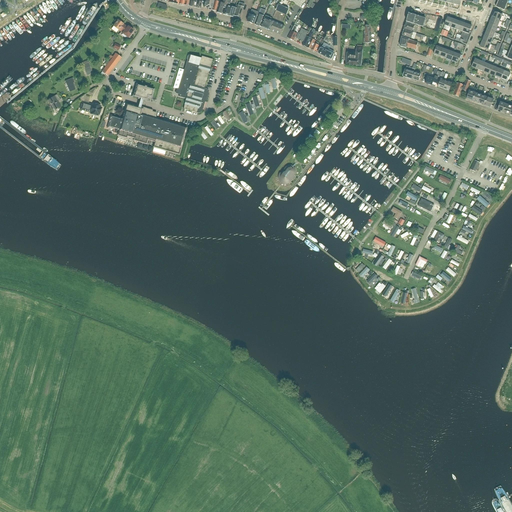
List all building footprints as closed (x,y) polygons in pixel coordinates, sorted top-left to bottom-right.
[(204,0),(203,8),(207,9),(207,10),(211,11),(214,0),(204,0)] [(223,8),(225,9),(226,3),(227,0),(223,0),(222,4),(219,3),(216,13),(221,14),(223,8)] [(506,5),(498,1),(496,7),(504,11),(506,5)] [(228,16),(231,7),(228,6),(229,3),(226,3),(225,9),(223,15),(228,16)] [(237,6),(233,18),(239,19),(244,5),(238,3),(237,6)] [(233,18),(237,6),(235,6),(234,8),(231,7),(228,16),(233,18)] [(267,14),(273,16),(275,9),(268,8),(267,14)] [(258,18),(256,24),(255,26),(260,27),(264,17),(266,11),(261,9),(259,14),(259,15),(258,18)] [(492,18),(500,21),(502,15),(494,12),(492,18)] [(254,23),(256,24),(258,18),(252,16),(253,15),(250,14),(247,22),(254,25),(254,23)] [(406,22),(423,27),(425,19),(409,14),(406,22)] [(270,31),(273,23),(273,22),(274,19),(266,16),(265,18),(261,28),(270,31)] [(450,28),(453,19),(447,17),(444,25),(450,28)] [(497,27),(500,21),(492,18),(489,24),(497,27)] [(459,22),(453,19),(450,28),(456,30),(459,22)] [(118,30),(120,32),(123,28),(121,27),(123,24),(118,20),(113,27),(118,31),(118,30)] [(462,32),(465,24),(459,22),(456,30),(462,32)] [(273,23),(270,31),(280,36),(284,27),(273,23)] [(404,29),(412,32),(416,33),(419,26),(415,25),(414,25),(406,23),(404,29)] [(123,24),(121,27),(123,28),(120,32),(122,33),(122,34),(128,38),(133,31),(128,26),(127,27),(123,24)] [(465,24),(462,32),(468,34),(471,26),(465,24)] [(489,24),(487,30),(495,33),(497,27),(489,24)] [(294,33),(297,27),(294,26),(292,31),(291,31),(291,32),(288,38),(293,41),(297,34),(294,33)] [(303,42),(307,35),(308,32),(302,29),(301,29),(299,33),(296,39),(299,40),(303,42)] [(401,36),(411,39),(412,35),(416,37),(418,37),(421,38),(422,36),(417,34),(413,32),(413,33),(412,32),(404,29),(401,36)] [(487,30),(485,36),(493,39),(495,33),(487,30)] [(313,35),(314,33),(312,32),(309,38),(307,37),(302,46),(306,48),(313,35)] [(313,35),(306,48),(311,50),(315,41),(313,40),(314,36),(313,35)] [(482,42),(490,45),(493,39),(485,36),(482,42)] [(416,50),(418,43),(401,37),(400,46),(416,50)] [(490,45),(482,42),(480,48),(488,51),(490,45)] [(317,53),(320,47),(314,44),(311,50),(317,53)] [(440,57),(443,49),(436,46),(434,55),(440,57)] [(318,54),(331,60),(334,55),(333,54),(334,53),(329,50),(322,47),(321,48),(318,54)] [(347,65),(361,66),(363,48),(356,47),(356,53),(354,53),(354,54),(347,53),(346,59),(347,65)] [(446,59),(449,51),(443,49),(440,57),(446,59)] [(452,61),(455,53),(449,51),(446,59),(452,61)] [(455,53),(452,61),(458,63),(461,55),(455,53)] [(107,76),(121,58),(115,54),(113,57),(109,62),(105,67),(102,72),(107,76)] [(202,111),(204,102),(206,103),(209,94),(203,92),(212,60),(201,56),(200,59),(188,55),(178,90),(176,89),(175,93),(179,94),(178,97),(186,99),(183,109),(197,113),(198,113),(199,113),(200,113),(201,112),(202,111)] [(472,67),(478,70),(481,61),(475,59),(472,67)] [(83,63),(84,65),(83,65),(87,76),(93,74),(89,63),(87,61),(83,63)] [(478,70),(484,72),(487,64),(481,61),(478,70)] [(484,72),(490,75),(493,66),(487,64),(484,72)] [(490,75),(496,77),(499,69),(493,66),(490,75)] [(414,71),(412,71),(412,70),(406,68),(406,70),(405,70),(403,77),(411,79),(414,72),(414,71)] [(504,71),(499,69),(496,77),(501,79),(504,71)] [(510,73),(504,71),(501,79),(507,82),(510,74),(510,73)] [(414,72),(411,79),(418,81),(420,74),(414,72)] [(435,86),(439,77),(435,76),(434,80),(427,77),(425,83),(431,86),(432,85),(435,86)] [(71,79),(71,80),(66,82),(70,92),(75,90),(72,82),(74,81),(73,79),(71,79)] [(443,90),(446,81),(440,79),(437,88),(443,90)] [(446,81),(443,90),(448,92),(451,83),(446,81)] [(453,95),(458,97),(463,86),(458,84),(455,83),(452,91),(454,92),(453,95)] [(151,97),(154,90),(137,85),(134,97),(139,98),(138,99),(146,101),(147,96),(151,97)] [(472,102),(476,93),(469,91),(466,100),(472,102)] [(478,104),(481,95),(476,93),(472,102),(478,104)] [(481,95),(478,104),(484,106),(487,98),(481,95)] [(48,100),(51,104),(55,111),(61,107),(57,101),(54,96),(48,100)] [(487,98),(484,106),(490,108),(493,100),(487,98)] [(503,113),(506,105),(500,102),(497,111),(503,113)] [(82,103),(80,110),(91,113),(91,114),(97,116),(98,115),(99,115),(101,108),(100,108),(100,106),(93,104),(93,106),(82,103)] [(127,104),(125,109),(122,119),(110,115),(108,121),(110,121),(108,128),(114,130),(113,133),(117,134),(117,135),(126,138),(126,136),(134,138),(133,140),(146,144),(147,140),(155,142),(154,147),(152,151),(164,155),(165,150),(179,154),(187,128),(155,119),(156,116),(154,115),(155,112),(152,112),(153,110),(146,109),(146,110),(127,104)] [(509,115),(511,107),(511,106),(506,105),(503,113),(509,115)] [(214,120),(211,123),(216,130),(219,127),(214,120)] [(201,131),(199,133),(204,140),(207,138),(201,131)] [(479,164),(479,163),(475,161),(470,170),(472,171),(475,172),(479,164)] [(286,168),(281,174),(280,175),(280,176),(279,177),(280,179),(280,180),(280,181),(281,182),(282,182),(283,183),(284,183),(286,183),(287,183),(288,183),(289,182),(289,180),(294,174),(295,173),(295,172),(295,171),(295,170),(295,169),(294,169),(294,168),(293,167),(292,167),(292,166),(291,166),(290,166),(289,166),(288,166),(288,167),(287,167),(286,168)] [(422,175),(426,177),(427,173),(435,177),(436,173),(425,169),(422,175)] [(434,205),(421,199),(418,206),(430,212),(434,205)] [(480,199),(477,202),(486,210),(489,207),(480,199)] [(482,217),(483,213),(473,208),(471,213),(482,217)] [(396,216),(394,219),(398,222),(402,214),(393,209),(391,213),(396,216)] [(392,232),(394,227),(384,222),(382,228),(387,231),(388,230),(392,232)] [(396,229),(390,236),(394,239),(397,235),(400,237),(402,234),(396,229)] [(438,234),(434,242),(439,244),(443,236),(438,234)] [(410,246),(414,248),(417,241),(416,241),(418,238),(415,236),(410,246)] [(458,238),(456,242),(468,246),(469,242),(458,238)] [(381,248),(380,250),(383,251),(386,246),(378,243),(376,246),(381,248)] [(456,246),(454,249),(456,250),(454,253),(460,257),(462,254),(459,252),(461,249),(456,246)] [(377,267),(383,259),(380,257),(375,265),(377,267)] [(415,268),(420,270),(422,265),(426,267),(428,262),(419,259),(415,268)] [(383,270),(386,272),(392,263),(389,261),(383,270)] [(362,265),(357,272),(360,274),(365,268),(362,265)] [(359,276),(362,280),(370,273),(367,269),(359,276)] [(446,272),(454,279),(456,276),(448,269),(446,272)] [(439,281),(447,286),(449,283),(444,280),(444,279),(441,277),(439,281)] [(381,295),(386,289),(380,284),(375,291),(381,295)] [(382,298),(387,300),(393,288),(388,286),(382,298)] [(440,295),(442,292),(435,286),(433,289),(440,295)] [(395,294),(391,304),(395,305),(399,295),(395,294)]
